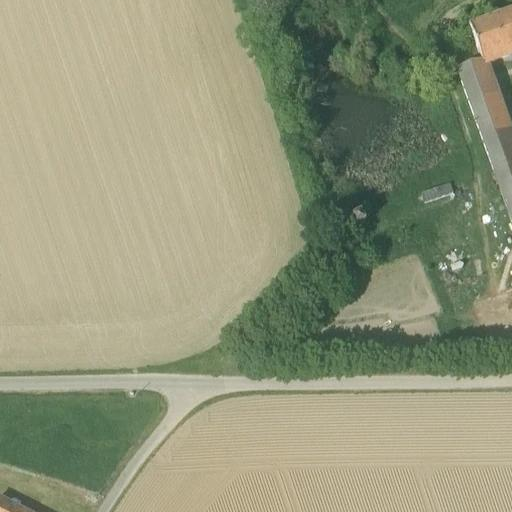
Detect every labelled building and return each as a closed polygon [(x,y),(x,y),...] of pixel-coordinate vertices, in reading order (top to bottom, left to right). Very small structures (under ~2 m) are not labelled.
[(511,54),(511,12),(469,28),(482,63),(482,65),(483,65),(511,54)] [(482,63),(457,71),(470,107),(495,98),(483,65),(482,65),(482,63)] [(511,145),(495,98),(470,107),(503,200),(511,225),(511,145)] [(361,215),(351,219),(356,229),(365,224),(361,215)] [(20,511),(0,501),(0,511),(20,511)]
